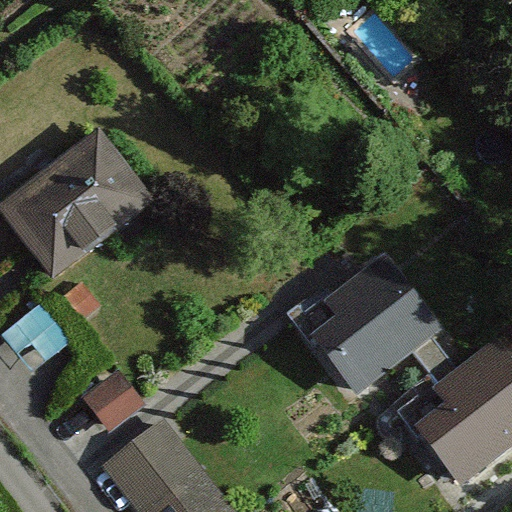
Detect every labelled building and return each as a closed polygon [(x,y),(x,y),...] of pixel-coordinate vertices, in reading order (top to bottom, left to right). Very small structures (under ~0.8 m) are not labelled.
[(102,129),(0,200),(0,208),(51,281),(157,206),(102,129)] [(383,250),(294,316),(355,397),(444,331),(383,250)] [(511,359),(495,337),(402,407),(460,483),(511,443),(511,359)] [(129,374),(94,394),(112,427),(148,406),(129,374)] [(235,511),(166,424),(107,471),(139,511),(235,511)]
